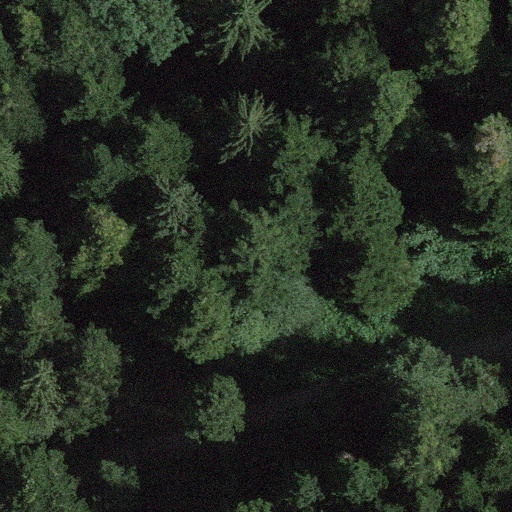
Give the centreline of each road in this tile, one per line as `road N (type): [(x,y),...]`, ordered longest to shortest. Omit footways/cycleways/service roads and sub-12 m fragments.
road 1 (track): [(0,508),(42,506),(308,402)]
road 2 (track): [(308,402),(511,347)]
